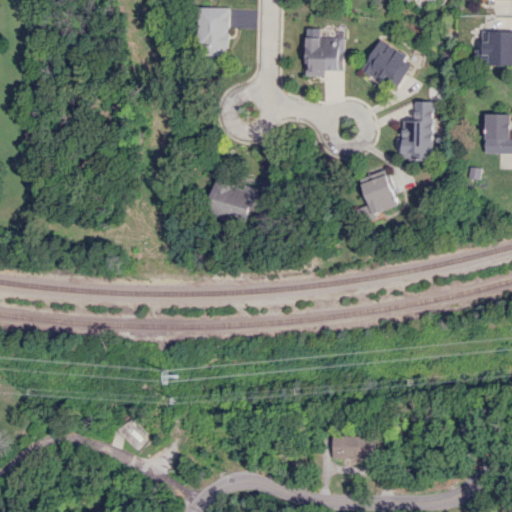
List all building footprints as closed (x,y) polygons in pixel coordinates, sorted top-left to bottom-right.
[(231,8),(200,7),(199,44),(210,45),(210,55),(230,56),(231,8)] [(344,70),(344,37),(320,37),(320,28),(307,28),(306,75),(325,76),(325,70),(344,70)] [(489,55),(489,65),(511,64),(511,31),(482,31),(482,54),(489,55)] [(360,71),(394,92),(412,60),(378,40),(360,71)] [(433,101),(414,101),(414,120),(402,120),(401,160),(432,160),(433,101)] [(511,152),(511,138),(510,113),(485,114),(486,153),(511,152)] [(398,205),(384,169),(359,179),(373,215),(398,205)] [(214,219),(250,218),(250,211),(262,210),(261,184),(212,186),(214,219)] [(333,458),(375,459),(375,436),(333,435),(333,458)]
